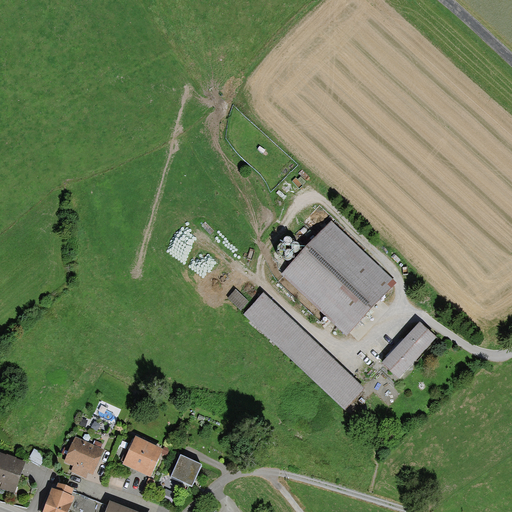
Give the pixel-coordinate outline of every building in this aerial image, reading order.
[(347,337),(397,284),(331,223),(282,275),(347,337)] [(228,300),(242,313),(250,304),(236,291),(228,300)] [(244,317),(345,412),(365,390),(264,295),(244,317)] [(382,365),(399,381),(436,341),(419,325),(382,365)] [(105,451),(75,438),(64,463),(74,467),(72,473),(86,479),(88,474),(94,477),(105,451)] [(136,439),(123,466),(151,479),(163,451),(136,439)] [(29,458),(40,463),(44,454),(33,449),(29,458)] [(0,454),(0,483),(13,488),(23,463),(0,454)] [(181,457),(171,479),(193,489),(203,467),(181,457)] [(108,484),(118,487),(121,478),(112,474),(108,484)] [(55,488),(45,511),(66,511),(73,496),(70,494),(73,487),(61,482),(58,489),(55,488)] [(131,511),(132,511),(111,503),(107,511),(131,511)]
